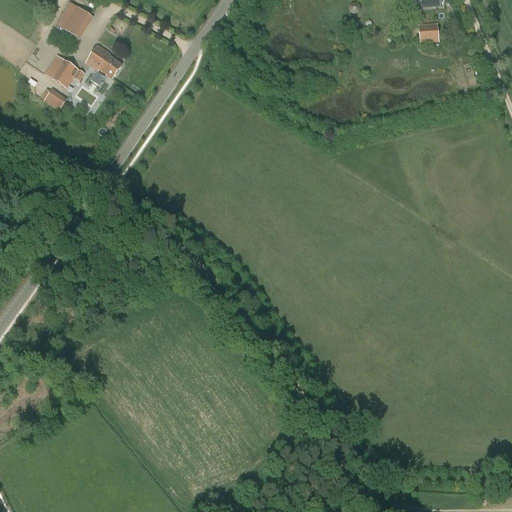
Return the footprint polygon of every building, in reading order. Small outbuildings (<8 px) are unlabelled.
[(80,41),(95,19),(71,4),(57,26),(80,41)] [(437,25),(418,27),(420,44),(439,42),(437,25)] [(110,56),(98,47),(86,65),(98,73),(99,72),(112,81),(122,66),(109,57),(110,56)] [(44,76),(67,90),(74,80),(79,84),(85,75),(56,57),(44,76)] [(60,113),(69,101),(53,90),(45,102),(60,113)]
